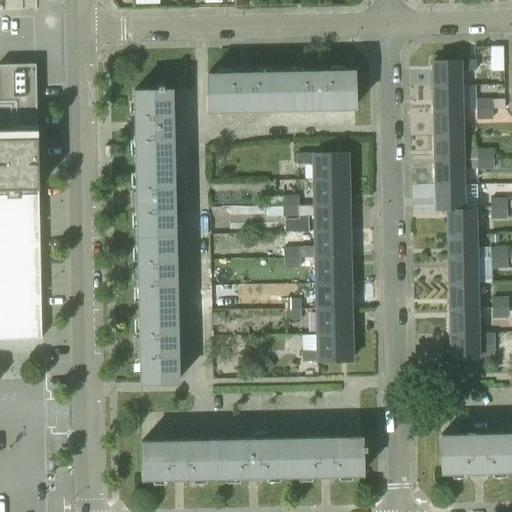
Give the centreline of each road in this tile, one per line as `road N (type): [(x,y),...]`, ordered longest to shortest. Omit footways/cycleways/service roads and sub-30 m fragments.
road 1 (residential): [(399,511),(388,21)]
road 2 (residential): [(89,511),(78,46)]
road 3 (residential): [(77,30),(388,21)]
road 4 (residential): [(388,21),(511,19)]
